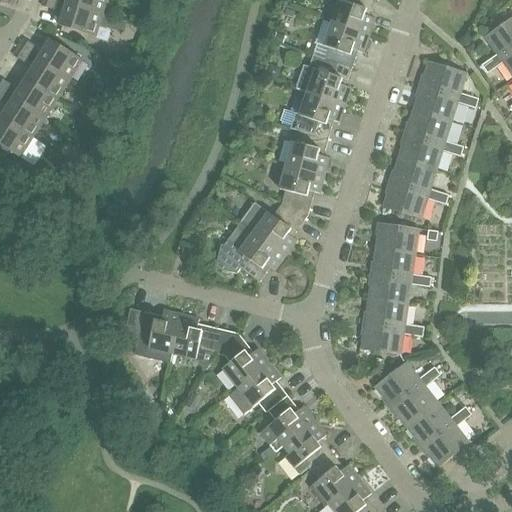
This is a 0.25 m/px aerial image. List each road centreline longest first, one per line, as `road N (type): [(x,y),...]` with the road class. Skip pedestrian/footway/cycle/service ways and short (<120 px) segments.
road 1 (residential): [(311,320),(412,0)]
road 2 (residential): [(311,320),(321,374),(428,511)]
road 3 (residential): [(146,279),(311,320)]
